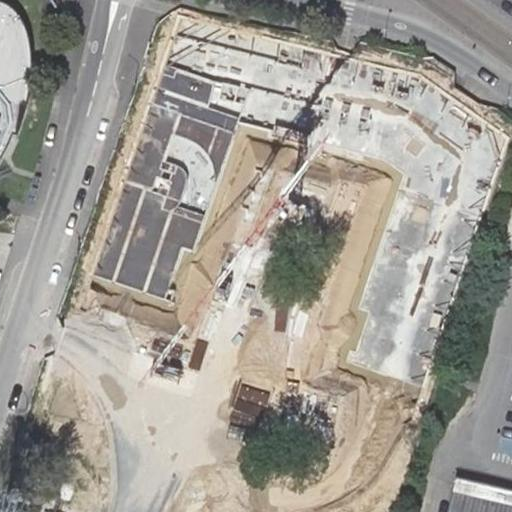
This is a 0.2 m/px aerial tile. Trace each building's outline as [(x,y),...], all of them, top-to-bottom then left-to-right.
[(0,0),(0,194),(8,190),(0,179),(0,168),(8,159),(29,103),(34,78),(34,56),(32,40),(30,33),(27,24),(22,16),(17,9),(11,5),(2,1),(0,0)] [(153,67),(365,131),(381,79),(168,15),(153,67)] [(140,90),(68,319),(119,335),(191,106),(140,90)] [(429,320),(467,184),(353,152),(314,288),(429,320)] [(168,354),(397,424),(414,369),(185,299),(168,354)] [(155,462),(173,406),(58,368),(39,423),(155,462)] [(217,511),(246,419),(196,404),(162,511),(217,511)] [(316,511),(367,511),(388,443),(340,429),(316,511)] [(511,511),(511,493),(459,481),(452,511),(511,511)]
